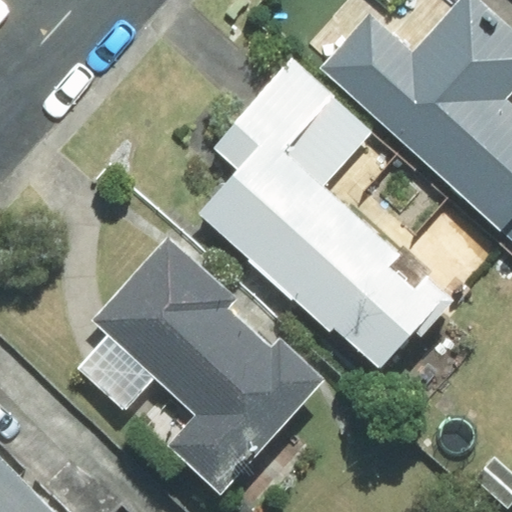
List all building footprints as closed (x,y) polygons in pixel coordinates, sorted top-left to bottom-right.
[(511,5),(506,0),(466,0),(427,44),(387,8),(331,70),(511,232),(511,5)] [(393,373),(464,296),(335,177),(381,127),(303,55),(224,140),(251,165),(213,206),(393,373)] [(342,378),(180,227),(104,308),(120,323),(84,362),(131,407),(167,369),(208,407),(178,439),(235,492),(342,378)] [(76,511),(0,443),(0,511),(76,511)] [(511,456),(502,448),(475,480),(511,511),(511,456)]
